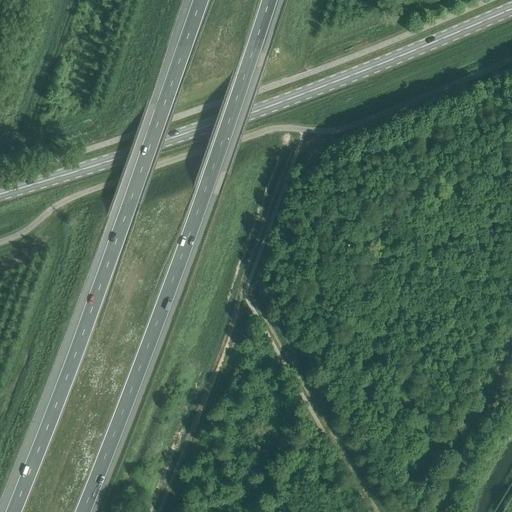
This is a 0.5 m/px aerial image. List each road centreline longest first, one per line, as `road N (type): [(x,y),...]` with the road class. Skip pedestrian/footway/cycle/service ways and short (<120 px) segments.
road 1 (primary): [(0,194),(268,107),(511,8)]
road 2 (motorway): [(200,0),(13,511)]
road 3 (motorway): [(82,511),(268,0)]
